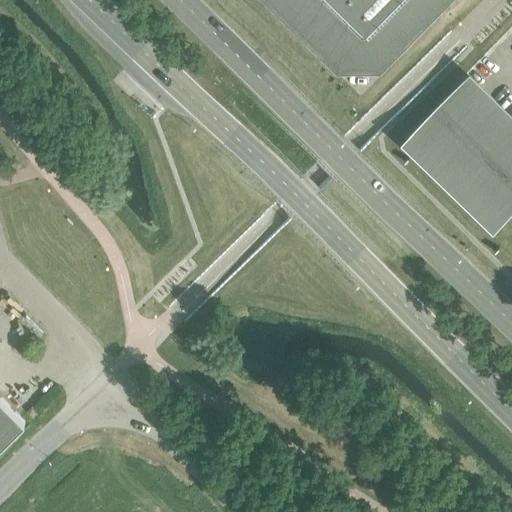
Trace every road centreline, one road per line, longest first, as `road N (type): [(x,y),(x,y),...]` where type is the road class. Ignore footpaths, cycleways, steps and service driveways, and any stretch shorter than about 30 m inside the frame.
road 1 (secondary): [(84,0),(511,419)]
road 2 (secondary): [(511,319),(186,0)]
road 3 (tertiary): [(110,378),(245,511)]
road 4 (tertiary): [(0,483),(110,378)]
